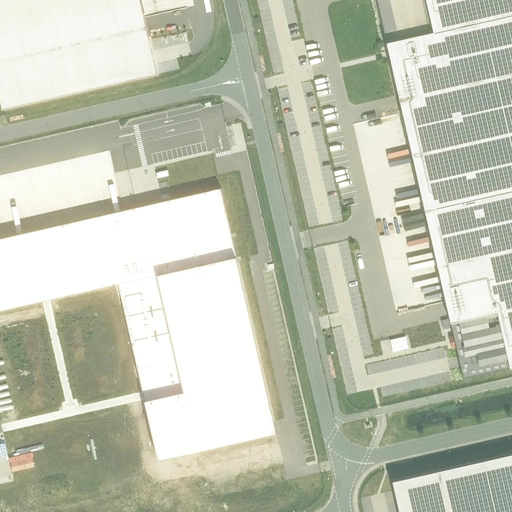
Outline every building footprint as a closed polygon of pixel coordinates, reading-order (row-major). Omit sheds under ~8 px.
[(140,0),(0,0),(0,96),(3,109),(157,74),(140,0)] [(511,0),(376,0),(387,45),(511,15),(511,0)] [(511,15),(387,45),(425,211),(511,191),(511,15)] [(157,179),(178,174),(176,162),(154,167),(157,179)] [(221,188),(0,238),(0,311),(119,284),(158,459),(198,450),(276,433),(221,188)] [(511,191),(425,211),(454,335),(456,347),(463,379),(511,367),(511,191)] [(511,511),(511,453),(396,480),(392,481),(399,511),(511,511)]
